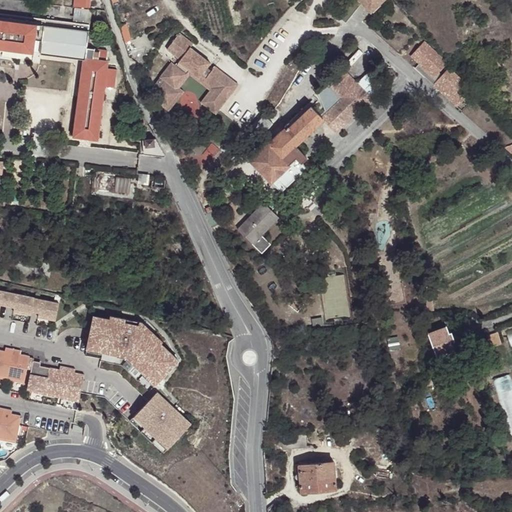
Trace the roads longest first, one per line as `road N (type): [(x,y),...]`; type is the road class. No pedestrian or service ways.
road 1 (residential): [(105,0),(133,90),(251,343)]
road 2 (residential): [(174,511),(106,462),(74,450),(41,455),(0,486)]
road 3 (residential): [(255,371),(253,511)]
